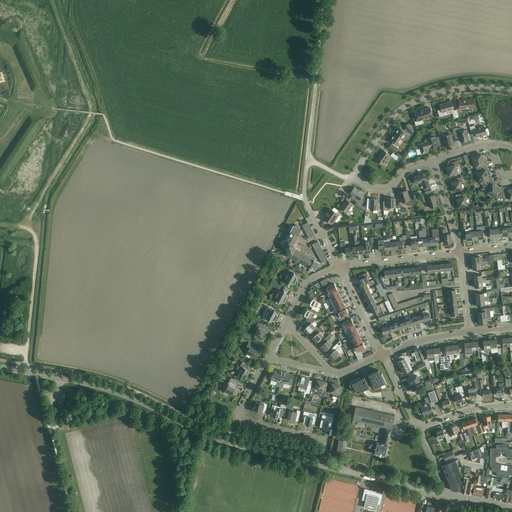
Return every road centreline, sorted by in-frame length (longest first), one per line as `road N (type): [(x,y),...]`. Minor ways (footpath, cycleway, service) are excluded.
road 1 (tertiary): [(449,496),(241,448),(112,390),(0,367)]
road 2 (track): [(25,365),(37,245),(29,219),(91,113)]
road 3 (residential): [(322,234),(304,190),(324,0)]
road 4 (track): [(112,139),(304,197)]
road 5 (residential): [(352,175),(389,122),(415,102),(465,88),(511,91)]
road 6 (residential): [(324,439),(239,414),(269,358)]
road 7 (residential): [(340,268),(460,253)]
